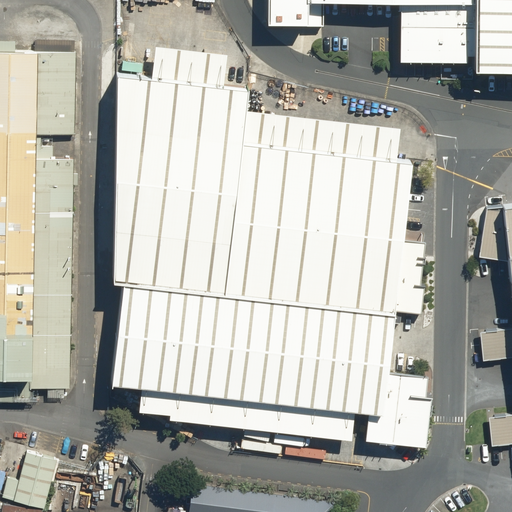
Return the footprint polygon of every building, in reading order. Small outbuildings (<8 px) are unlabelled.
[(440,64),(441,0),(253,0),(253,23),(295,24),(296,4),(383,6),(382,63),(440,64)] [(511,0),(441,0),(440,64),(511,65),(511,0)] [(0,375),(16,376),(24,55),(0,54),(0,375)] [(73,56),(24,55),(16,376),(15,387),(65,388),(73,56)] [(97,74),(94,278),(371,308),(388,157),(376,154),(379,129),(227,112),(225,87),(97,74)] [(511,203),(503,204),(511,294),(511,203)] [(371,308),(94,278),(83,382),(360,412),(371,308)] [(56,458),(25,449),(10,502),(41,511),(56,458)] [(330,511),(332,500),(190,483),(186,511),(330,511)]
